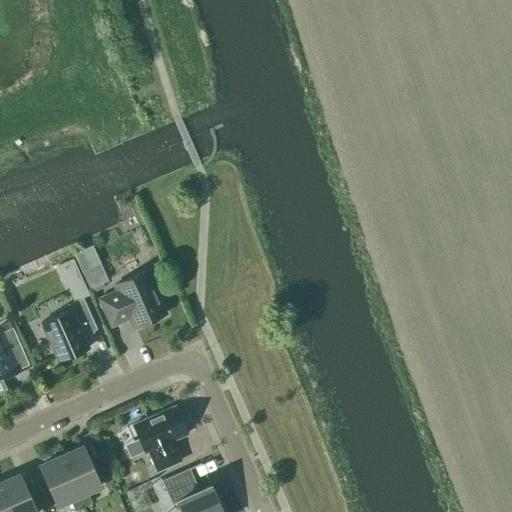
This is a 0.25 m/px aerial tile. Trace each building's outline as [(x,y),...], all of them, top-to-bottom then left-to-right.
[(81,272),(89,290),(108,282),(100,264),(81,272)] [(115,285),(118,292),(101,300),(111,325),(129,317),(134,328),(164,315),(153,290),(156,288),(150,275),(147,277),(145,271),(115,285)] [(66,305),(69,310),(41,323),(58,362),(87,349),(81,334),(94,328),(95,330),(96,329),(82,298),(66,305)] [(0,387),(3,386),(0,379),(0,377),(17,370),(0,332),(0,331),(0,387)] [(187,434),(183,426),(174,407),(132,426),(145,453),(148,452),(157,472),(180,461),(174,447),(173,448),(170,442),(187,434)] [(83,447),(60,457),(83,507),(91,503),(86,492),(100,486),(83,447)] [(74,511),(83,507),(60,457),(38,467),(55,506),(69,500),(74,511)] [(199,491),(189,469),(161,481),(171,505),(176,502),(180,511),(220,511),(210,486),(199,491)] [(35,511),(20,475),(0,483),(0,491),(9,511),(35,511)] [(9,511),(0,491),(0,511),(9,511)] [(42,498),(38,500),(43,511),(51,508),(46,496),(45,496),(42,498)]
